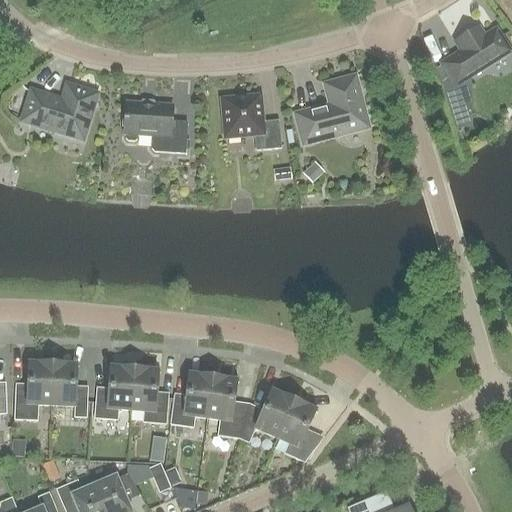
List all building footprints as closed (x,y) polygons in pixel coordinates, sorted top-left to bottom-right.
[(456,88),(510,53),(496,30),(484,38),(478,28),(455,43),(461,53),(442,65),(456,88)] [(297,117),(304,145),(367,128),(354,79),(326,86),(332,107),(297,117)] [(32,93),(23,122),(83,140),(97,96),(68,87),(63,103),(32,93)] [(282,150),(279,122),(263,123),(260,98),(237,100),(237,98),(221,100),(222,116),(224,116),(226,139),(255,136),(256,152),(282,150)] [(173,106),(126,103),(124,136),(126,136),(126,140),(128,142),(135,143),(138,140),(138,137),(152,138),(151,150),(154,153),(185,155),(187,125),(172,124),(173,106)] [(304,175),(313,184),(321,176),(312,166),(304,175)] [(291,169),(278,170),(279,180),(292,179),(291,169)] [(51,407),(53,366),(27,365),(27,366),(29,366),(28,391),(16,390),(15,421),(38,422),(39,407),(51,407)] [(76,393),(77,368),(79,368),(79,367),(53,366),(51,407),(75,408),(75,419),(87,419),(88,393),(76,393)] [(131,412),(135,371),(108,369),(108,370),(110,370),(108,395),(97,394),(95,420),(118,422),(119,411),(131,412)] [(157,399),(159,374),(161,374),(161,373),(135,371),(131,412),(144,413),(143,424),(167,426),(169,400),(157,399)] [(208,420),(213,379),(187,376),(187,377),(189,377),(186,402),(174,400),(170,426),(194,429),(195,418),(208,420)] [(239,440),(249,409),(234,408),(237,384),(239,384),(239,383),(213,379),(208,420),(220,422),(218,437),(239,440)] [(277,440),(294,402),(270,392),(270,393),(271,394),(261,416),(249,409),(239,440),(249,445),(256,430),(277,440)] [(306,436),(316,413),(317,414),(318,413),(294,402),(277,440),(279,441),(275,450),(285,454),(284,455),(305,464),(321,443),(306,436)] [(12,457),(22,458),(23,442),(13,441),(12,457)] [(159,458),(157,454),(153,452),(149,454),(147,459),(149,463),(154,465),(158,463),(159,458)] [(50,484),(59,480),(51,462),(42,466),(50,484)] [(171,489),(161,465),(149,470),(160,494),(171,489)] [(170,488),(177,484),(171,470),(164,473),(167,480),(170,488)] [(130,511),(126,500),(139,495),(142,500),(143,499),(127,476),(126,476),(127,477),(118,481),(116,478),(94,487),(104,511),(130,511)] [(104,511),(94,487),(82,492),(78,482),(57,491),(65,511),(104,511)] [(195,511),(197,492),(185,491),(183,510),(195,511)] [(198,492),(197,504),(205,505),(206,493),(198,492)] [(387,493),(347,509),(348,511),(350,510),(351,511),(411,511),(409,506),(408,507),(408,508),(398,511),(392,511),(386,495),(388,494),(387,493)] [(56,511),(49,494),(38,499),(42,509),(35,511),(56,511)] [(17,511),(13,500),(3,504),(2,509),(0,509),(0,511),(17,511)]
